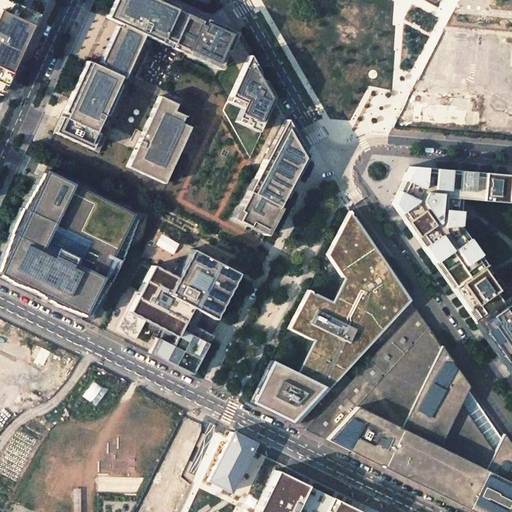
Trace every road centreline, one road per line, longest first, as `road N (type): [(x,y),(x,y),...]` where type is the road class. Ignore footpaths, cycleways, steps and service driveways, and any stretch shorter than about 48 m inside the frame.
road 1 (unclassified): [(425,511),(0,300)]
road 2 (residential): [(332,160),(511,417)]
road 3 (residential): [(332,160),(238,0)]
road 4 (residential): [(511,150),(378,139),(332,160)]
road 5 (residential): [(74,0),(0,162)]
road 6 (unclassified): [(42,452),(35,465),(128,508),(133,479)]
